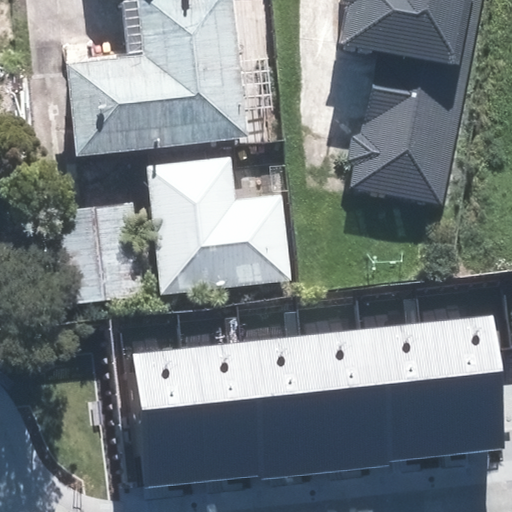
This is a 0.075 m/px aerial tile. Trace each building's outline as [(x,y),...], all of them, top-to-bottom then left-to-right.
[(65,65),(76,158),(248,138),(231,0),(136,0),(143,56),(65,65)] [(349,187),(439,205),(480,0),(338,0),(337,7),(345,9),(338,45),(376,53),(360,134),(351,137),(346,161),(353,168),(349,187)] [(144,167),(159,295),(291,280),(282,196),(234,201),(229,157),(144,167)] [(143,296),(132,203),(54,212),(65,305),(143,296)] [(427,323),(442,456),(504,450),(489,316),(427,323)] [(365,330),(380,463),(442,456),(427,323),(365,330)] [(301,337),(316,470),(380,463),(365,330),(301,337)] [(241,343),(256,477),(316,470),(301,337),(301,336),(241,343)] [(186,349),(201,483),(256,477),(241,343),(186,349)] [(186,349),(127,356),(142,489),(201,483),(186,349)]
